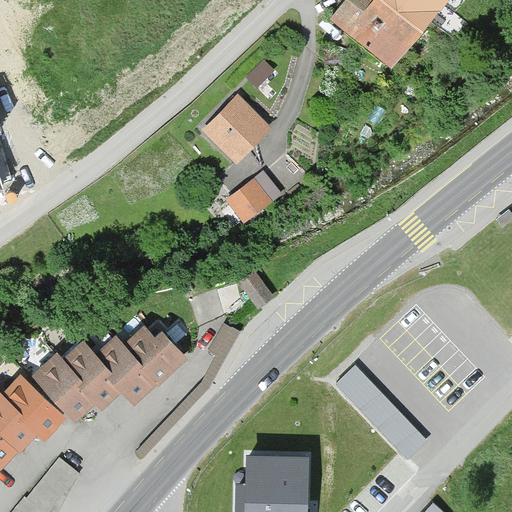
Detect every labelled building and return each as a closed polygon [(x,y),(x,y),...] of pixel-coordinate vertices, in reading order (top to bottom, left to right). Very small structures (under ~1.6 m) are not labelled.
[(348,0),(331,20),(390,70),(450,0),(348,0)] [(241,68),(258,83),(276,63),(260,48),(241,68)] [(268,127),(236,98),(203,135),(235,164),(268,127)] [(281,194),(263,172),(227,202),(245,224),(281,194)] [(270,299),(254,276),(241,285),(258,308),(270,299)] [(56,354),(31,379),(74,423),(94,404),(101,411),(120,394),(135,409),(186,360),(160,333),(154,339),(142,327),(123,346),(114,338),(95,356),(82,342),(63,361),(56,354)] [(427,440),(355,365),(336,383),(408,458),(427,440)] [(0,474),(37,435),(44,441),(64,420),(19,377),(1,396),(0,394),(0,474)] [(27,494),(47,510),(81,467),(62,452),(27,494)] [(306,511),(308,457),(243,455),(242,482),(234,482),(233,511),(306,511)] [(443,511),(433,503),(424,511),(443,511)]
